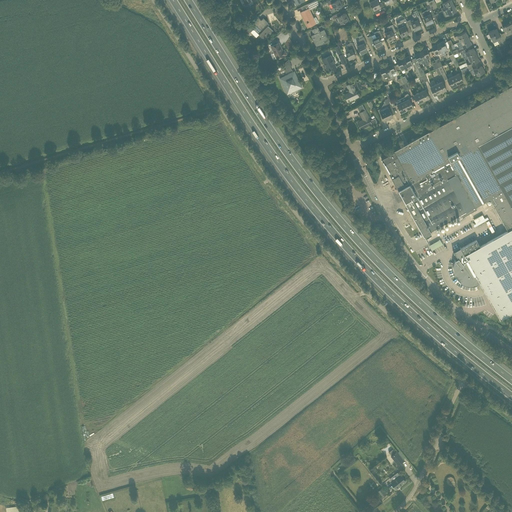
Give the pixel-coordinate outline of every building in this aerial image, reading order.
[(317,0),(316,0),(307,4),(308,7),(309,9),(319,5),(317,0)] [(334,10),(338,8),(342,6),(339,0),(337,0),(334,2),(333,0),(330,0),(329,1),(327,2),(329,5),(331,4),(333,8),(330,9),(332,13),(335,11),(334,10)] [(385,10),(384,6),(382,2),(379,3),(377,0),(373,0),(370,1),(372,6),(376,14),(385,10)] [(443,10),(453,5),(450,0),(448,0),(443,3),(445,6),(441,8),(443,10)] [(443,10),(444,13),(445,16),(456,11),(453,5),(443,10)] [(434,14),(432,10),(431,8),(425,11),(426,12),(422,14),(423,16),(424,19),(425,20),(425,21),(426,24),(433,21),(431,16),(434,14)] [(302,11),(300,12),(303,19),(307,28),(312,25),(314,24),(318,22),(316,17),(315,17),(314,18),(309,9),(308,10),(306,11),(305,10),(302,11)] [(412,14),(415,20),(411,22),(413,26),(412,26),(414,30),(421,27),(418,21),(421,20),(417,10),(413,11),(414,13),(412,14)] [(338,22),(339,22),(340,24),(345,22),(345,21),(349,19),(346,13),(341,15),(340,12),(332,16),(333,19),(335,18),(336,21),(338,22)] [(264,40),(270,34),(273,31),(266,24),(268,23),(263,18),(261,20),(259,18),(255,21),(253,24),(248,29),(251,32),(253,29),(259,34),(264,40)] [(398,28),(399,30),(400,32),(401,36),(408,33),(406,27),(409,26),(405,18),(399,21),(400,22),(397,23),(399,28),(398,28)] [(502,33),(505,39),(510,37),(509,34),(511,32),(511,22),(503,27),(505,32),(502,33)] [(395,30),(393,26),(393,24),(387,27),(389,31),(385,33),(387,37),(386,37),(388,41),(395,38),(392,32),(395,30)] [(316,33),(311,36),(316,46),(319,45),(319,44),(324,42),(325,44),(330,41),(324,29),(320,31),(318,27),(316,28),(312,30),(313,33),(315,32),(316,33)] [(500,33),(499,33),(497,28),(488,32),(493,42),(497,40),(500,45),(501,45),(506,42),(505,39),(502,33),(501,34),(501,33),(500,33)] [(368,37),(372,46),(374,44),(375,47),(382,43),(380,39),(383,38),(380,30),(378,31),(374,33),(375,34),(368,37)] [(468,37),(465,32),(454,37),(456,40),(459,39),(460,41),(468,37)] [(359,39),(358,39),(361,44),(357,46),(359,50),(360,54),(367,51),(364,45),(367,44),(364,36),(363,37),(362,34),(358,36),(359,39)] [(450,40),(448,35),(445,36),(450,46),(453,45),(451,39),(450,40)] [(471,43),(468,37),(460,41),(461,44),(458,45),(460,49),(471,43)] [(444,57),(447,56),(444,50),(447,48),(444,41),(438,44),(444,57)] [(355,49),(353,44),(352,42),(347,44),(349,49),(346,51),(347,55),(349,59),(355,56),(353,50),(355,49)] [(277,59),(282,56),(286,54),(284,50),(282,51),(278,43),(271,46),(277,59)] [(438,44),(432,46),(435,54),(439,52),(442,58),(444,57),(438,44)] [(346,62),(344,57),(342,54),(338,45),(334,46),(339,55),(340,59),(342,64),(346,62)] [(468,58),(476,54),(473,48),(462,54),(464,57),(467,55),(468,58)] [(421,52),(427,65),(429,64),(427,58),(430,56),(427,49),(421,52)] [(421,52),(415,54),(418,62),(422,60),(424,66),(427,65),(421,52)] [(479,60),(476,54),(468,58),(469,61),(466,62),(468,65),(470,64),(479,60)] [(336,67),(334,62),(330,55),(322,59),(324,63),(325,63),(328,70),(327,70),(328,70),(329,70),(331,70),(330,69),(336,67)] [(409,56),(403,59),(408,69),(410,68),(411,67),(410,64),(412,63),(411,60),(409,56)] [(283,63),(286,69),(292,66),(289,59),(283,63)] [(403,59),(397,61),(399,66),(400,69),(404,67),(405,70),(406,73),(409,71),(408,69),(403,59)] [(416,63),(421,75),(424,73),(425,73),(422,68),(421,68),(419,62),(416,63)] [(419,76),(421,75),(416,63),(413,65),(415,71),(418,77),(419,76)] [(386,67),(392,79),(394,78),(393,76),(392,73),(395,71),(392,64),(386,67)] [(481,65),(477,68),(473,69),(470,71),(472,74),(475,72),(476,75),(484,71),(481,65)] [(389,81),(392,79),(386,67),(380,69),(384,78),(384,79),(387,80),(389,79),(389,81)] [(287,94),(302,87),(294,71),(280,78),(287,94)] [(457,84),(463,81),(459,73),(453,76),(457,84)] [(451,87),(457,84),(453,76),(447,78),(451,87)] [(436,84),(440,92),(446,89),(442,81),(436,84)] [(358,96),(352,83),(347,85),(350,92),(344,95),(347,102),(349,101),(358,96)] [(400,147),(381,158),(424,235),(426,237),(429,235),(432,234),(430,232),(432,231),(449,221),(461,215),(462,218),(477,210),(475,206),(493,196),(497,202),(493,204),(508,231),(482,245),(480,246),(471,251),(464,255),(461,248),(458,249),(454,251),(453,251),(460,260),(457,262),(455,259),(454,259),(455,260),(455,261),(454,262),(454,263),(454,265),(453,266),(453,267),(453,268),(453,269),(454,270),(454,272),(454,273),(455,274),(455,275),(456,277),(457,278),(457,279),(458,280),(459,280),(460,281),(461,282),(462,283),(463,283),(464,284),(465,284),(466,285),(467,285),(468,285),(469,285),(471,285),(472,285),(473,285),(474,285),(475,285),(477,284),(477,285),(478,285),(477,284),(480,282),(500,319),(511,312),(511,84),(504,89),(470,108),(407,143),(405,145),(403,146),(400,147)] [(434,95),(440,92),(436,84),(430,87),(434,95)] [(425,89),(419,92),(423,100),(429,97),(425,89)] [(417,103),(423,100),(419,92),(413,95),(417,103)] [(403,101),(407,109),(413,107),(409,98),(410,98),(408,93),(405,95),(404,96),(406,99),(403,101)] [(388,107),(380,111),(383,119),(384,121),(385,122),(387,121),(387,120),(390,118),(390,117),(393,116),(389,109),(392,108),(390,103),(388,98),(385,100),(388,107)] [(401,112),(407,109),(403,101),(397,104),(401,112)] [(365,110),(360,112),(363,120),(357,122),(361,129),(362,129),(363,129),(363,128),(372,124),(365,110)] [(489,220),(486,222),(492,232),(495,231),(489,220)] [(440,239),(430,245),(432,250),(443,244),(440,239)] [(476,240),(461,248),(464,255),(471,251),(480,246),(476,240)] [(396,451),(391,456),(398,465),(403,460),(396,451)] [(391,483),(387,485),(390,489),(393,486),(396,489),(400,486),(406,481),(400,474),(400,475),(397,477),(398,477),(391,483)] [(386,494),(385,493),(388,490),(386,487),(383,490),(381,488),(378,491),(383,496),(386,494)] [(51,493),(39,498),(42,504),(53,500),(51,497),(52,497),(51,493)]
